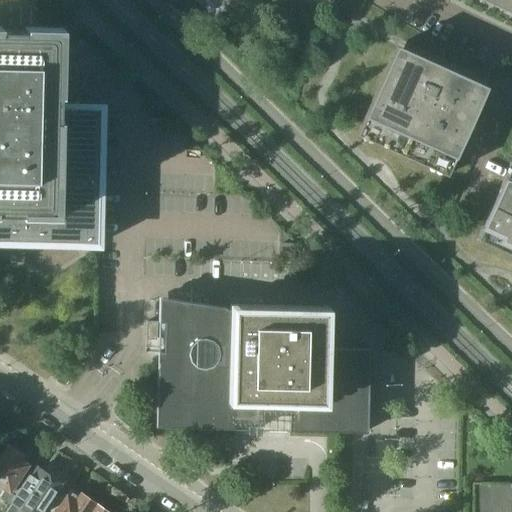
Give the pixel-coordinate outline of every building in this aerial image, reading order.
[(511,0),(498,0),(496,6),(507,11),(511,13),(511,0)] [(0,241),(96,244),(97,244),(98,244),(101,107),(55,106),(56,31),(0,30),(0,241)] [(251,45),(246,40),(238,49),(243,54),(251,45)] [(396,47),(390,60),(356,134),(446,175),(486,88),(396,47)] [(511,161),(486,219),(477,239),(511,254),(511,161)] [(367,431),(368,349),(324,348),(325,309),(233,308),(160,294),(160,322),(165,322),(164,352),(158,352),(157,427),(234,429),(234,426),(264,426),(264,413),(290,414),(290,430),(367,431)] [(147,340),(148,340),(157,340),(158,322),(147,321),(147,340)] [(11,501),(14,496),(9,493),(28,465),(20,459),(23,456),(6,445),(0,453),(0,486),(4,490),(0,495),(0,498),(10,505),(12,502),(11,501)] [(10,505),(5,511),(39,511),(44,506),(49,510),(58,496),(53,493),(59,483),(58,483),(58,476),(52,472),(45,473),(44,473),(44,474),(37,469),(31,477),(28,475),(14,496),(11,501),(12,502),(10,505)] [(511,511),(511,483),(473,483),(472,511),(511,511)] [(56,511),(89,511),(95,504),(92,502),(91,499),(87,496),(84,496),(80,494),(78,497),(71,491),(56,511)]
